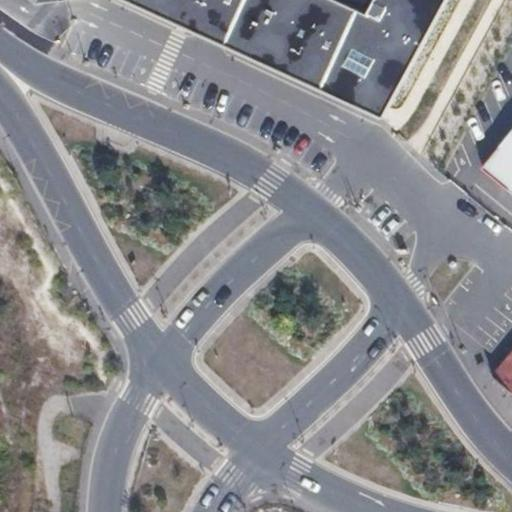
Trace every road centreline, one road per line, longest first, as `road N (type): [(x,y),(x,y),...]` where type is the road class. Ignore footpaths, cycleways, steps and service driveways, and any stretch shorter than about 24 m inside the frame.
road 1 (primary): [(310,209),(230,158),(23,63),(0,44)]
road 2 (primary): [(0,86),(93,255),(164,356)]
road 3 (primary): [(310,209),(212,298),(164,356)]
road 4 (primary): [(261,447),(364,352),(399,303)]
road 5 (primary): [(511,457),(491,440),(399,303)]
road 6 (secondary): [(164,356),(128,409),(104,511)]
road 7 (primary): [(261,447),(329,492),(389,511)]
road 8 (unknown): [(437,208),(511,94)]
road 9 (primary): [(164,356),(261,447)]
road 10 (primary): [(399,303),(310,209)]
